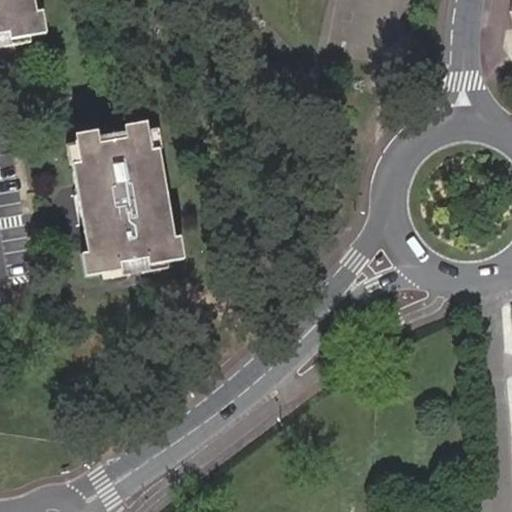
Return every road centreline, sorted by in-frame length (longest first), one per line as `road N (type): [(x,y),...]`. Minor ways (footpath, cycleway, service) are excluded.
road 1 (tertiary): [(81,505),(306,340)]
road 2 (residential): [(492,280),(510,511)]
road 3 (tertiary): [(397,206),(306,340)]
road 4 (tertiary): [(306,340),(375,286),(431,268)]
road 5 (residential): [(465,126),(470,0)]
